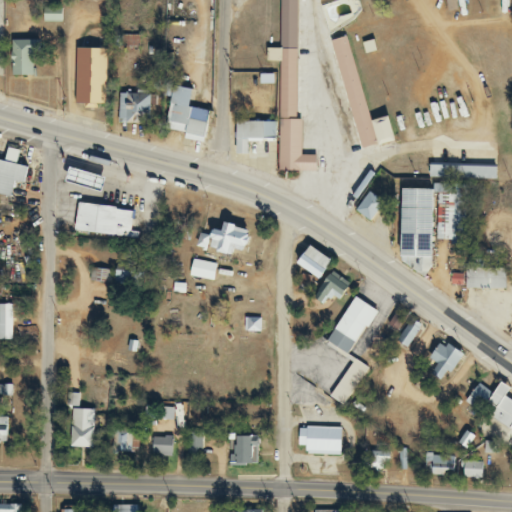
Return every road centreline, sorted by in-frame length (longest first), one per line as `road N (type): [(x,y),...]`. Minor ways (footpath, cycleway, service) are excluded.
road 1 (trunk): [(511,360),(291,209),(0,113)]
road 2 (secondary): [(511,496),(0,483)]
road 3 (residential): [(44,483),(47,129)]
road 4 (residential): [(286,511),(291,209)]
road 5 (residential): [(215,179),(223,0)]
